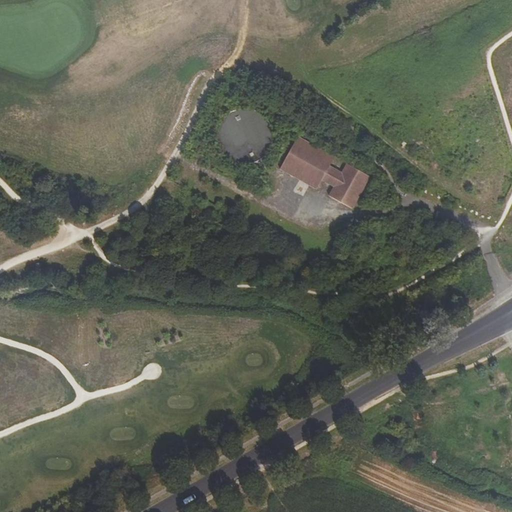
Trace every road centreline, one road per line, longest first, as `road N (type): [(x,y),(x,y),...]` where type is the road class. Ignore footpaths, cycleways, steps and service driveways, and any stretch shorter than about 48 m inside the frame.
road 1 (secondary): [(168,511),(488,325)]
road 2 (track): [(19,258),(116,219),(144,198),(212,79)]
